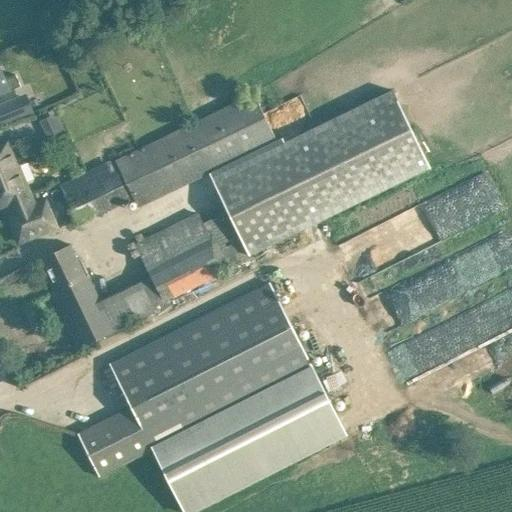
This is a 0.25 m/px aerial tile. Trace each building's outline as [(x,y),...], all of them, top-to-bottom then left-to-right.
[(96,31),(82,38),(89,52),(90,54),(105,47),(104,45),(96,31)] [(0,93),(20,85),(15,73),(5,78),(0,66),(0,93)] [(276,140),(263,113),(253,93),(116,161),(139,207),(210,171),(250,255),(431,167),(393,89),(315,127),(285,142),(282,137),(276,140)] [(35,94),(19,101),(13,104),(11,99),(0,103),(0,125),(32,112),(30,109),(39,105),(35,94)] [(7,143),(0,146),(0,206),(8,203),(13,215),(9,216),(19,242),(56,227),(45,201),(31,207),(27,195),(28,195),(7,143)] [(87,171),(60,184),(65,195),(80,223),(130,199),(115,170),(92,182),(87,171)] [(420,206),(391,220),(397,231),(425,217),(420,206)] [(80,258),(77,259),(70,244),(39,259),(55,292),(53,293),(79,349),(115,332),(114,331),(154,312),(152,307),(249,260),(225,212),(203,222),(198,213),(135,245),(151,276),(101,302),(80,258)] [(99,476),(153,449),(183,511),(194,511),(347,435),(271,283),(110,364),(131,407),(78,434),(99,476)]
